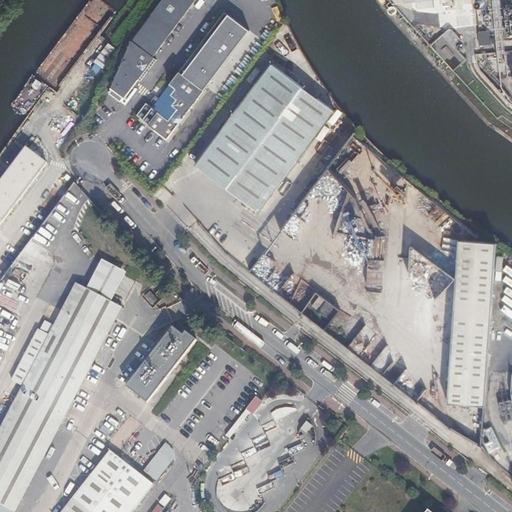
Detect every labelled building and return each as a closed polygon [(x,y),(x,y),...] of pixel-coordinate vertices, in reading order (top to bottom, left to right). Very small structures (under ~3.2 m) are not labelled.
[(126,100),(130,102),(138,90),(134,88),(139,81),(143,83),(159,62),(155,59),(179,26),(197,0),(163,0),(136,36),(119,80),(122,83),(116,92),(115,91),(112,96),(123,104),(126,100)] [(507,8),(504,8),(503,8),(502,12),(503,14),(505,16),(508,15),(510,12),(510,10),(507,8)] [(146,104),(137,116),(155,130),(155,131),(168,140),(186,115),(185,115),(248,30),(223,12),(159,99),(155,97),(150,103),(154,106),(152,109),(146,104)] [(508,19),(505,19),(504,19),(502,22),(503,25),(505,27),(509,27),(511,24),(511,21),(508,19)] [(480,31),(482,45),(494,43),(491,29),(480,31)] [(509,29),(505,30),(503,33),(504,37),(507,38),(511,37),(511,34),(511,32),(511,31),(509,29)] [(250,52),(258,38),(251,34),(243,47),(250,52)] [(442,34),(430,46),(452,70),(461,62),(465,59),(459,52),(463,47),(452,34),(447,39),(442,34)] [(108,45),(88,74),(97,81),(117,53),(108,45)] [(210,89),(217,94),(242,61),(235,56),(210,89)] [(196,164),(262,213),(335,109),(270,62),(196,164)] [(73,105),(69,110),(75,115),(79,110),(73,105)] [(0,187),(0,228),(49,166),(29,150),(0,187)] [(450,404),(488,408),(498,240),(459,239),(450,404)] [(0,430),(0,502),(14,510),(121,305),(76,282),(48,337),(37,331),(23,359),(34,365),(0,430)] [(144,296),(152,303),(156,299),(149,291),(144,296)] [(314,314),(325,323),(333,312),(328,308),(322,304),(314,314)] [(127,388),(141,399),(147,404),(147,405),(197,343),(186,334),(184,338),(174,330),(160,347),(151,358),(147,364),(145,366),(141,366),(137,372),(137,375),(127,388)] [(397,381),(407,372),(399,362),(389,371),(397,381)] [(257,397),(248,410),(254,415),(264,403),(262,401),(257,397)] [(132,511),(155,483),(112,449),(62,511),(132,511)] [(143,472),(155,481),(170,462),(158,452),(143,472)]
